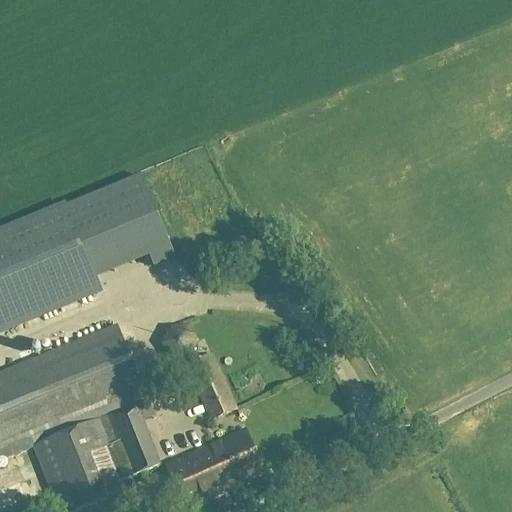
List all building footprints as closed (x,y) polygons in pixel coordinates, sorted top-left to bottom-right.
[(136,205),(152,198),(148,190),(132,196),(136,205)] [(66,209),(0,236),(0,332),(100,291),(96,281),(66,209)] [(93,224),(92,211),(76,211),(77,224),(93,224)] [(177,232),(165,238),(180,267),(192,262),(177,232)] [(0,464),(33,451),(56,511),(80,511),(125,494),(121,483),(160,467),(143,423),(154,419),(147,401),(117,327),(0,374),(0,464)] [(169,329),(161,344),(171,358),(187,357),(195,342),(186,328),(169,329)] [(211,422),(235,412),(211,358),(187,369),(211,422)] [(167,469),(186,511),(264,477),(245,434),(167,469)]
